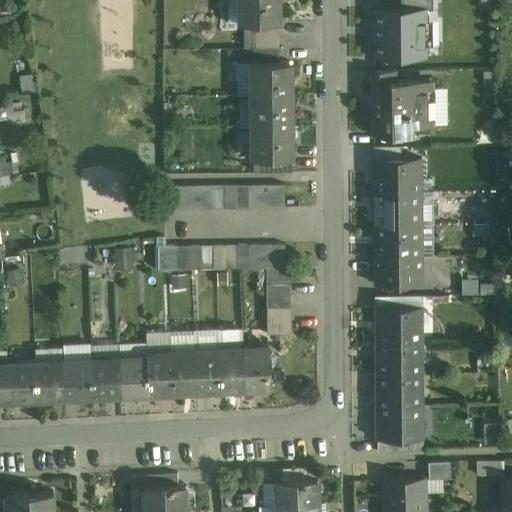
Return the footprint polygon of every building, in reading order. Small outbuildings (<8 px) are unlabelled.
[(278,0),(239,0),(240,22),(253,22),(279,22),(278,0)] [(427,7),(401,8),(373,8),(373,58),(427,57),(427,8),(427,7)] [(279,22),(253,22),(253,35),(279,35),(279,22)] [(279,35),(253,35),(253,47),(279,47),(279,35)] [(279,47),(253,47),(253,61),(279,61),(279,47)] [(252,93),(252,61),(238,62),(238,88),(248,88),(248,93),(252,93)] [(253,61),(252,61),(252,93),(291,93),(291,61),(279,61),(253,61)] [(395,70),(373,70),(373,82),(395,82),(395,70)] [(395,82),(373,82),(374,133),(411,133),(412,124),(434,124),(433,81),(395,82)] [(291,93),(252,93),(253,125),(292,125),(291,93)] [(292,125),(253,125),(253,158),(265,158),(292,157),(292,125)] [(402,146),(373,146),(374,157),(402,157),(402,146)] [(0,173),(12,171),(10,155),(0,156),(0,173)] [(292,157),(265,158),(265,171),(292,171),(292,157)] [(422,157),(374,157),(374,159),(375,160),(375,190),(374,190),(374,191),(422,191),(422,157)] [(261,183),(249,184),(249,207),(261,207),(261,183)] [(273,207),(273,183),(261,183),(261,207),(273,207)] [(285,207),(285,183),(273,183),(273,207),(285,207)] [(177,184),(164,184),(164,208),(177,208),(177,184)] [(189,184),(177,184),(177,208),(189,208),(189,184)] [(201,208),(201,184),(189,184),(189,208),(201,208)] [(213,184),(201,184),(201,208),(213,207),(213,184)] [(225,184),(213,184),(213,207),(225,207),(225,184)] [(237,184),(225,184),(225,207),(237,208),(237,184)] [(249,184),(237,184),(237,208),(249,207),(249,184)] [(422,191),(374,191),(374,192),(375,192),(376,222),(374,222),(374,223),(422,223),(422,191)] [(422,223),(374,223),(374,224),(376,224),(376,254),(374,254),(374,256),(423,255),(422,223)] [(261,267),(261,243),(249,243),(249,267),(261,267)] [(273,267),(273,243),(261,243),(261,267),(267,267),(273,267)] [(285,243),(273,243),(273,267),(286,267),(285,243)] [(177,244),(158,244),(158,268),(177,268),(177,244)] [(189,244),(177,244),(177,268),(189,268),(189,244)] [(201,244),(189,244),(189,268),(201,268),(201,244)] [(213,244),(201,244),(201,268),(213,267),(213,244)] [(121,266),(137,265),(136,245),(120,245),(121,266)] [(423,255),(374,256),(375,283),(423,282),(423,255)] [(273,267),(267,267),(267,282),(291,282),(291,267),(286,267),(273,267)] [(201,286),(222,286),(221,268),(201,269),(201,286)] [(189,272),(173,274),(175,286),(191,284),(189,272)] [(291,282),(267,282),(267,294),(291,294),(291,282)] [(291,294),(267,294),(267,306),(291,306),(291,294)] [(423,294),(375,295),(375,307),(423,306),(423,294)] [(291,306),(267,306),(267,318),(291,318),(291,306)] [(423,306),(375,307),(375,309),(376,309),(377,339),(375,339),(375,340),(423,339),(423,306)] [(291,318),(267,318),(267,333),(292,332),(291,318)] [(423,339),(375,340),(375,341),(377,341),(377,371),(375,371),(375,372),(423,371),(423,339)] [(268,345),(243,346),(245,387),(270,385),(268,345)] [(243,346),(219,347),(221,388),(245,387),(243,346)] [(219,347),(195,348),(197,389),(221,388),(219,347)] [(195,348),(171,349),(173,390),(197,389),(195,348)] [(171,349),(147,350),(147,354),(149,391),(173,390),(171,349)] [(147,354),(119,356),(121,392),(149,391),(147,354)] [(119,356),(92,357),(93,394),(121,392),(119,356)] [(92,357),(64,358),(65,395),(93,394),(92,357)] [(64,358),(36,360),(37,396),(65,395),(64,358)] [(36,360),(8,361),(9,397),(37,396),(36,360)] [(8,361),(0,361),(0,397),(9,397),(8,361)] [(423,371),(375,372),(375,373),(377,373),(377,403),(376,403),(376,404),(423,404),(423,371)] [(423,404),(376,404),(376,405),(377,405),(377,435),(376,435),(376,437),(378,437),(422,437),(424,437),(423,404)] [(422,437),(378,437),(378,451),(424,449),(424,447),(422,447),(422,437)] [(504,459),(478,460),(478,474),(504,473),(504,459)] [(450,460),(428,461),(429,478),(451,477),(450,460)] [(178,472),(131,474),(132,486),(144,486),(144,485),(178,484),(178,472)] [(425,511),(425,477),(385,479),(385,511),(425,511)] [(511,511),(511,477),(503,478),(503,511),(511,511)] [(317,478),(276,480),(277,504),(318,502),(317,478)] [(178,484),(144,485),(144,486),(145,509),(186,508),(185,484),(178,484)] [(53,511),(52,490),(6,492),(6,511),(53,511)] [(318,511),(318,502),(277,504),(277,511),(318,511)]
